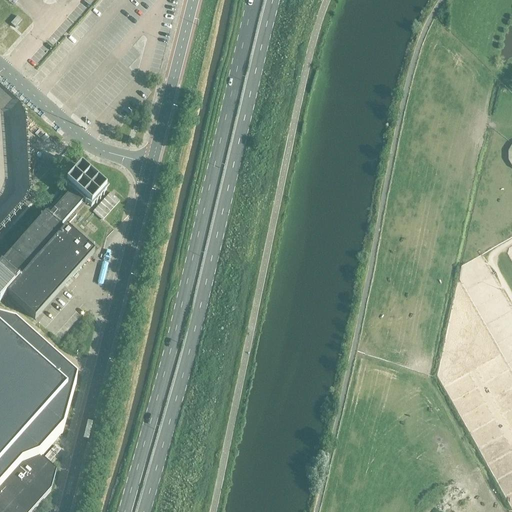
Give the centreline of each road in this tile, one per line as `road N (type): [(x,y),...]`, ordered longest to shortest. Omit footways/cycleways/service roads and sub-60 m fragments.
road 1 (primary): [(142,511),(273,0)]
road 2 (primary): [(253,0),(126,511)]
road 3 (unclassified): [(63,511),(151,162)]
road 4 (unclassified): [(0,66),(84,141),(151,162)]
road 5 (unclassified): [(151,162),(193,0)]
